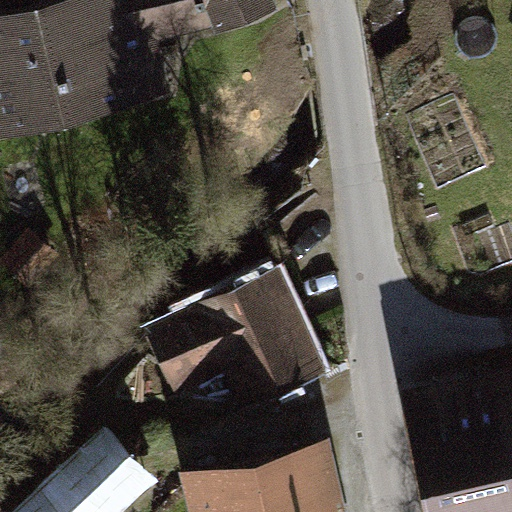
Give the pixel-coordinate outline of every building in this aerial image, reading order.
[(46,3),(0,14),(0,116),(1,121),(158,84),(143,0),(54,0),(56,7),(47,9),(46,3)] [(209,0),(217,22),(271,2),(270,0),(209,0)] [(51,251),(29,233),(8,258),(30,276),(51,251)] [(311,365),(270,273),(156,324),(179,375),(230,353),(248,393),(311,365)] [(511,511),(511,370),(414,391),(438,511),(511,511)] [(10,511),(97,511),(141,473),(101,430),(10,511)] [(332,511),(317,442),(197,469),(206,511),(332,511)]
